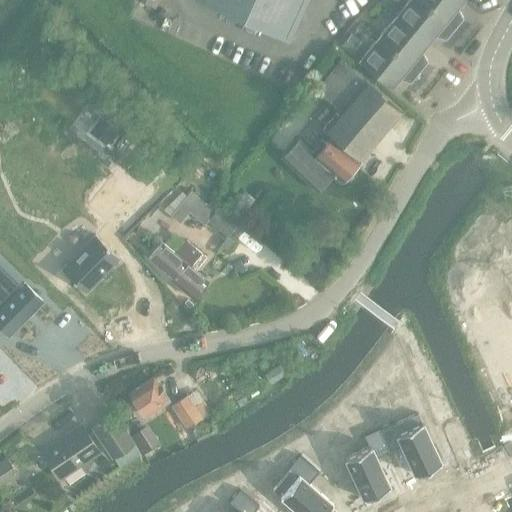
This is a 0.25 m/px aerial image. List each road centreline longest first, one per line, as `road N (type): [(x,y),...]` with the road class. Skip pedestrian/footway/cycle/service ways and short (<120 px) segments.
road 1 (unclassified): [(0,433),(46,394),(92,370),(255,334),(324,304),(359,263),(435,133),(493,104)]
road 2 (unknown): [(196,0),(245,33),(288,45),(314,0)]
